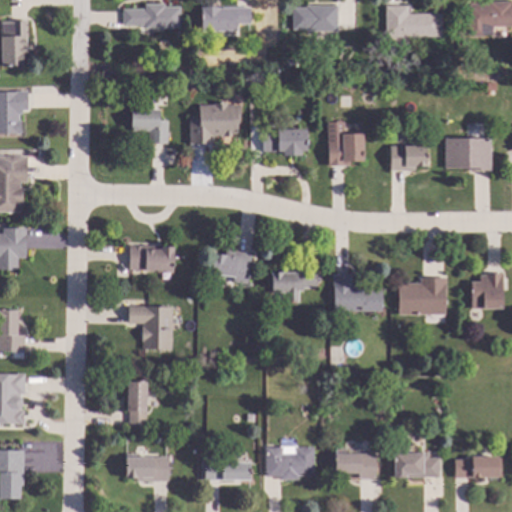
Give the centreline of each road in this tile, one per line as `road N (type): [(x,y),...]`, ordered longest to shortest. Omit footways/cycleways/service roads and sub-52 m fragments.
road 1 (residential): [(79,0),(72,511)]
road 2 (residential): [(77,199),(197,199),(349,225),(511,225)]
